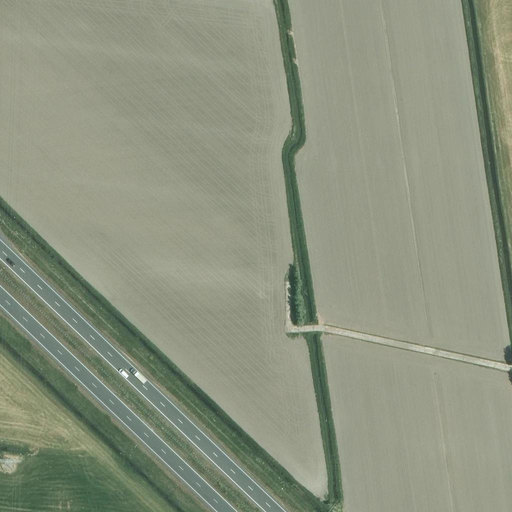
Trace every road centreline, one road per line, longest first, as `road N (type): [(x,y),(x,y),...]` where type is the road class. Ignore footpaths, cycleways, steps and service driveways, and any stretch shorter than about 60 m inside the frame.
road 1 (trunk): [(276,511),(0,249)]
road 2 (trunk): [(0,294),(227,511)]
road 3 (track): [(511,368),(324,328),(288,328),(287,285)]
